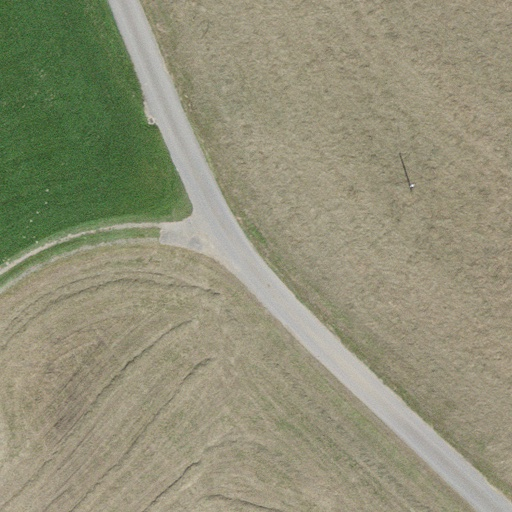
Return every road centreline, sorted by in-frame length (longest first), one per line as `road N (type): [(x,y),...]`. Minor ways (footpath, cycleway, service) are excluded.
road 1 (unclassified): [(113,0),(171,160),(218,236),(292,326),(486,511)]
road 2 (track): [(218,236),(77,232),(0,270)]
